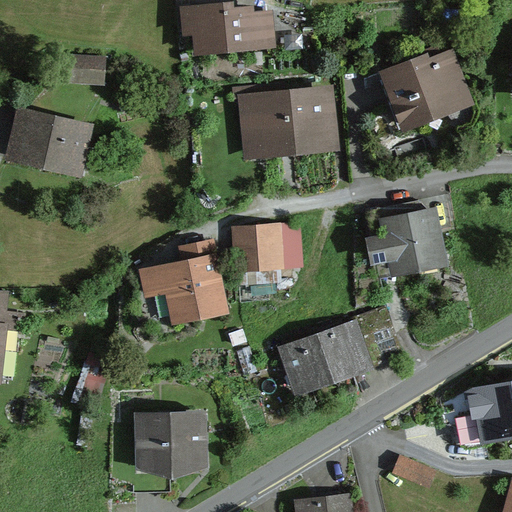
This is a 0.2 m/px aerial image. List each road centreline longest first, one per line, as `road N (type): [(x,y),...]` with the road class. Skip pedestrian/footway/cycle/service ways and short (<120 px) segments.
road 1 (residential): [(511,166),(255,217)]
road 2 (tertiary): [(205,511),(363,416)]
road 3 (tertiary): [(511,325),(363,416)]
road 4 (residential): [(363,416),(403,449),(451,466),(511,465)]
